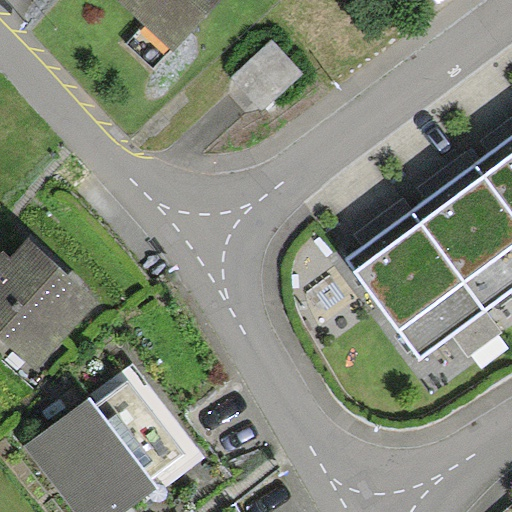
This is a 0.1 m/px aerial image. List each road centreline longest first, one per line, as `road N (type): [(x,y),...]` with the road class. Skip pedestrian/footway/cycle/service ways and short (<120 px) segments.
road 1 (residential): [(189,245),(504,0)]
road 2 (residential): [(356,511),(189,245)]
road 3 (residential): [(189,245),(0,29)]
road 4 (residential): [(511,426),(375,511)]
